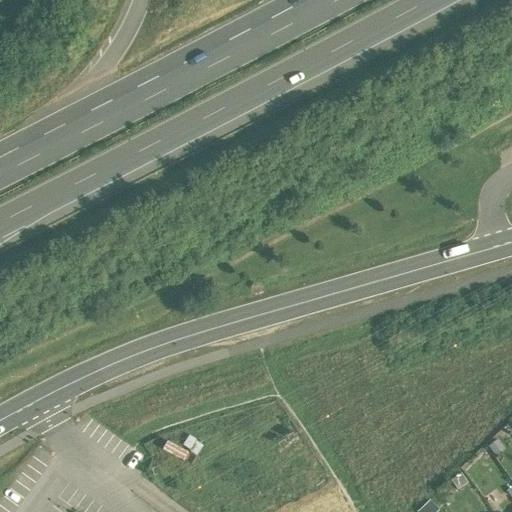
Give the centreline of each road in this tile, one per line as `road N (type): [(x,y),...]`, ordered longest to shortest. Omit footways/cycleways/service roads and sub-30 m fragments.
road 1 (secondary): [(511,240),(192,336),(0,420)]
road 2 (motorway): [(0,226),(435,0)]
road 3 (motorway): [(321,0),(0,167)]
